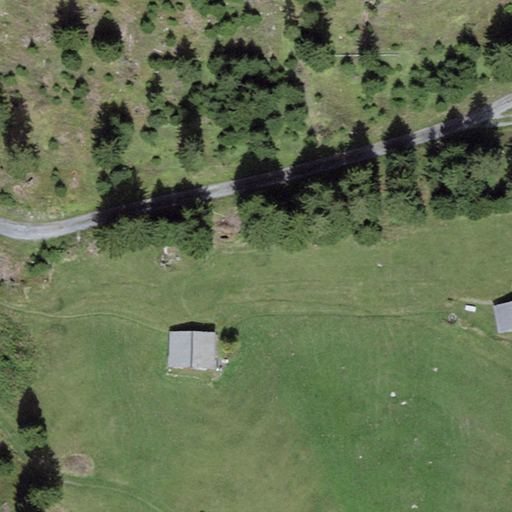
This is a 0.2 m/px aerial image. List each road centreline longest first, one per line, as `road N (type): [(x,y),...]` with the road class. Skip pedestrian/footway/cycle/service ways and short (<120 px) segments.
road 1 (track): [(0,225),(45,230),(197,196),(458,124),(511,99)]
road 2 (track): [(163,511),(129,489),(51,469),(0,414)]
